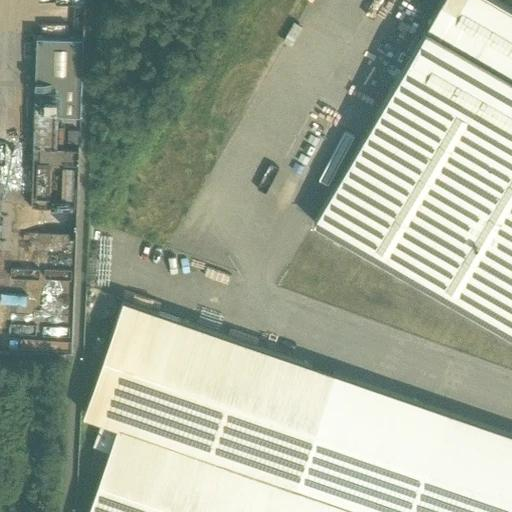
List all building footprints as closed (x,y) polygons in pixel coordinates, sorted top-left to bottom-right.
[(511,8),(497,0),(441,0),(426,28),(427,29),(511,78),(511,8)] [(511,78),(427,29),(315,223),(511,335),(511,78)] [(79,206),(87,36),(43,34),(35,203),(79,206)] [(192,239),(218,190),(209,185),(183,234),(192,239)] [(511,511),(511,434),(124,300),(84,414),(103,421),(94,446),(109,451),(88,511),(511,511)]
